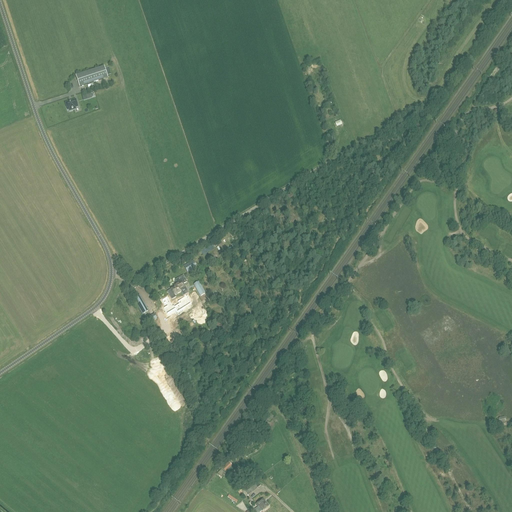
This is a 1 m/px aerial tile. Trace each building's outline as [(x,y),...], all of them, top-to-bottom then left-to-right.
[(76,76),(77,81),(79,87),(108,78),(104,66),(76,76)] [(73,108),(75,108),(78,107),(75,100),(65,103),(68,110),(69,110),(70,111),(74,110),(73,108)] [(193,261),(184,267),(187,273),(197,267),(193,261)] [(178,283),(174,285),(175,287),(171,289),(171,290),(168,292),(172,299),(176,297),(175,295),(181,291),(180,289),(184,286),(183,284),(186,281),(183,275),(176,279),(178,283)] [(200,296),(205,293),(199,282),(193,285),(200,296)] [(171,305),(166,296),(159,301),(170,316),(195,301),(191,294),(171,305)] [(134,298),(140,309),(143,314),(148,311),(145,306),(139,295),(134,298)] [(275,414),(272,412),(271,414),(270,414),(266,420),(265,421),(261,424),(264,428),(267,425),(267,423),(268,421),(269,422),(274,416),(273,416),(275,414)] [(225,471),(232,465),(229,461),(222,468),(225,471)] [(243,478),(249,472),(246,469),(239,475),(243,478)] [(248,495),(261,485),(254,479),(243,487),(248,495)] [(256,511),(260,511),(269,506),(263,498),(256,504),(258,507),(254,510),(256,511)]
